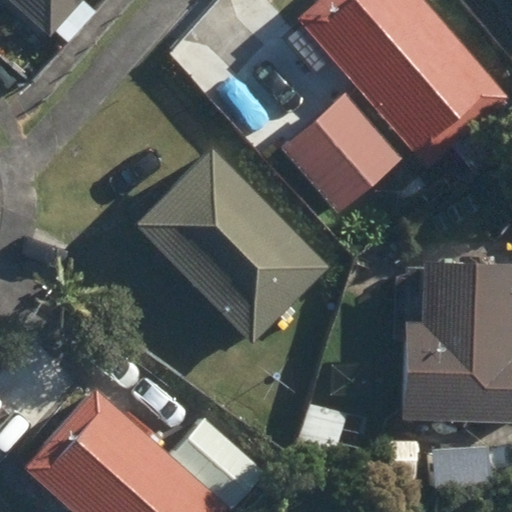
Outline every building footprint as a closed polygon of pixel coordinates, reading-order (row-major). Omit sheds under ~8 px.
[(451,146),(476,177),(511,146),(511,93),(507,97),(425,0),(320,0),(301,17),(427,165),(451,146)] [(333,90),(266,145),(322,214),(389,160),(333,90)] [(136,223),(254,340),(329,264),(211,148),(136,223)] [(406,417),(511,420),(511,264),(425,261),(423,324),(410,323),(406,417)] [(25,465),(77,511),(227,511),(263,470),(206,419),(173,457),(94,386),(25,465)] [(297,466),(331,474),(348,416),(312,406),(297,466)] [(383,437),(382,477),(413,477),(414,437),(383,437)]
